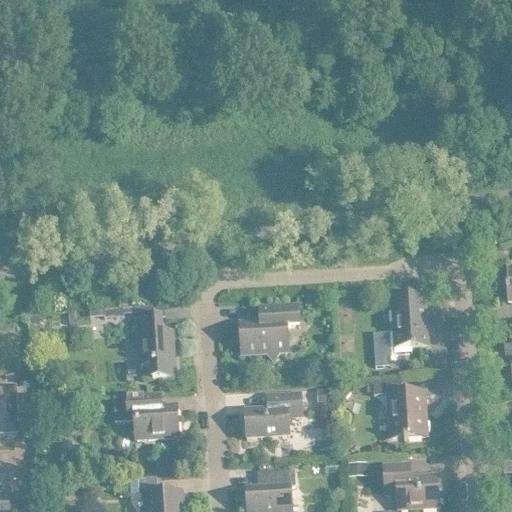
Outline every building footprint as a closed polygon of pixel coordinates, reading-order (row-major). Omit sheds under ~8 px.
[(418,346),(435,345),(432,293),(394,296),(395,321),(399,320),(399,330),(396,330),(397,351),(418,349),(418,346)] [(266,306),(267,320),(246,321),(248,353),(273,351),(279,357),(285,351),(295,350),(293,319),(305,318),(304,303),(266,306)] [(130,312),(130,306),(110,307),(111,315),(131,314),(130,312)] [(46,315),(37,316),(37,333),(46,332),(46,315)] [(137,317),(138,339),(146,338),(147,362),(158,362),(159,376),(181,375),(178,329),(167,330),(167,315),(137,317)] [(426,390),(408,391),(407,377),(379,379),(380,394),(394,393),(396,437),(410,436),(410,439),(415,439),(415,436),(433,435),(432,415),(428,415),(426,390)] [(20,382),(0,382),(0,433),(22,432),(21,412),(32,411),(32,386),(20,387),(20,382)] [(338,386),(323,387),(324,409),(339,408),(338,386)] [(274,394),(274,408),(251,409),(253,437),(296,435),(294,416),(308,415),(307,391),(274,394)] [(168,404),(168,392),(120,395),(121,420),(141,419),(142,438),(184,435),(182,403),(168,404)] [(373,460),(354,461),(354,473),(373,473),(373,460)] [(403,493),(404,508),(445,506),(443,473),(417,475),(416,462),(389,463),(391,494),(403,493)] [(256,486),(257,511),(262,511),(299,509),(297,484),(301,483),(300,467),(263,470),(264,485),(256,486)] [(188,490),(163,491),(162,475),(136,477),(137,494),(151,493),(152,511),(186,511),(186,506),(189,506),(188,490)]
